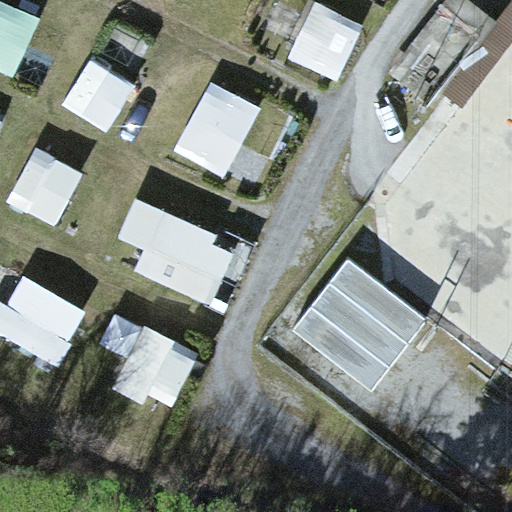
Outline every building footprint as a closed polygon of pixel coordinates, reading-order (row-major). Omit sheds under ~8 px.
[(0,0),(0,62),(30,67),(38,1),(29,0),(0,0)] [(95,53),(67,101),(111,126),(139,79),(95,53)] [(185,144),(225,164),(237,141),(239,142),(261,99),(218,78),(185,144)] [(0,304),(0,329),(66,353),(87,297),(13,270),(0,304)] [(140,320),(116,381),(176,403),(199,343),(140,320)]
